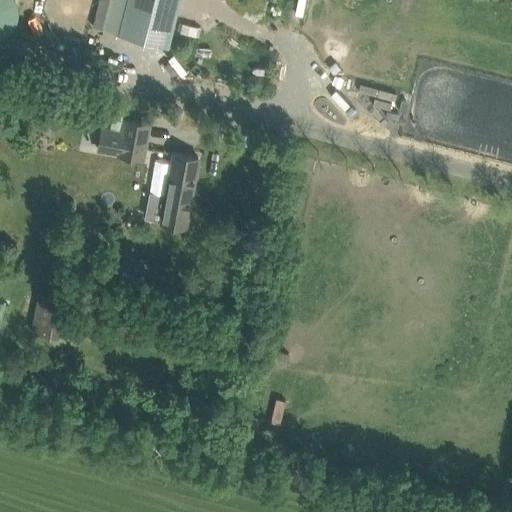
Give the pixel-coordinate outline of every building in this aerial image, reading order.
[(179,0),(99,0),(95,19),(105,22),(103,29),(119,34),(168,46),(179,0)] [(102,127),(97,150),(116,154),(116,156),(144,161),(152,121),(123,116),(122,122),(120,130),(102,127)] [(175,153),(163,221),(186,225),(198,157),(175,153)] [(122,272),(118,284),(141,291),(145,280),(122,272)] [(39,292),(32,330),(63,336),(70,298),(39,292)]
